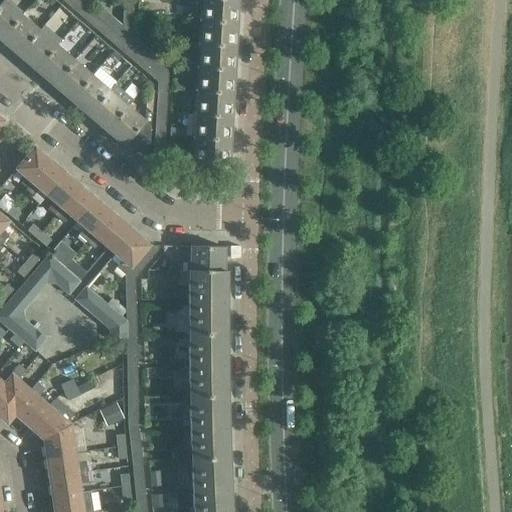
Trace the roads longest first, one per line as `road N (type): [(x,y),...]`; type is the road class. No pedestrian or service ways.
road 1 (primary): [(286,511),(281,251),(295,0)]
road 2 (residential): [(253,215),(253,511)]
road 3 (residential): [(253,215),(158,216),(36,111)]
road 4 (residential): [(265,0),(253,215)]
